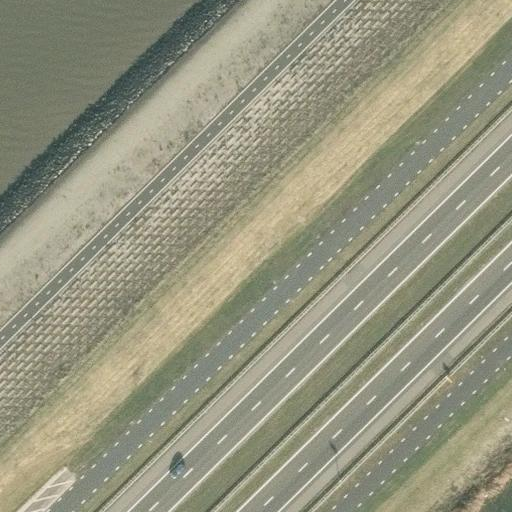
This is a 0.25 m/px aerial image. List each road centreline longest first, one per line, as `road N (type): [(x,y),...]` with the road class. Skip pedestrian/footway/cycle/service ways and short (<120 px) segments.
road 1 (unclassified): [(57,511),(511,66)]
road 2 (motorway): [(511,155),(148,511)]
road 3 (motorway): [(260,511),(511,266)]
road 4 (unclassified): [(338,511),(511,340)]
